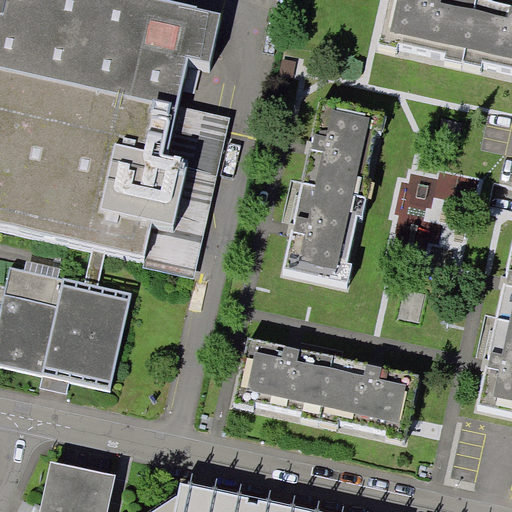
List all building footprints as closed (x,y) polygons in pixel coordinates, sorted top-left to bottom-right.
[(171,237),(185,173),(164,168),(186,70),(207,75),(219,26),(103,0),(0,0),(0,233),(88,254),(101,257),(142,266),(149,232),(171,237)] [(511,13),(452,0),(387,0),(376,51),(395,55),(396,50),(444,61),(442,66),(480,74),(481,69),(511,76),(511,13)] [(378,139),(382,121),(317,106),(279,275),(344,290),(348,272),(343,271),(354,223),(359,224),(367,187),(362,186),(373,138),(378,139)] [(511,241),(473,411),(511,419),(511,241)] [(69,395),(72,383),(110,392),(132,297),(93,289),(101,257),(88,254),(80,286),(10,270),(0,315),(0,367),(45,377),(43,389),(69,395)] [(385,441),(404,445),(419,380),(249,342),(234,407),(253,411),(254,406),(302,417),(300,421),(338,430),(339,425),(387,436),(385,441)] [(282,511),(259,507),(259,511),(248,508),(249,505),(180,490),(177,503),(162,511),(106,511),(114,477),(51,462),(39,511),(282,511)]
